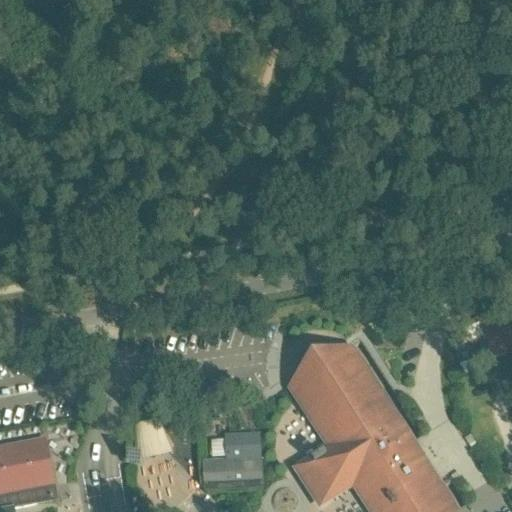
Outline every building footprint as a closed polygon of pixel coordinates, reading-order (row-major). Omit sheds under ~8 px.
[(492,319),(479,324),(483,336),(486,342),(493,360),(506,355),(505,352),(493,321),(492,319)] [(296,384),(287,390),(328,453),(324,456),(323,456),(312,463),(312,464),(298,473),(319,506),(350,487),(366,511),(456,511),(350,349),(296,384)] [(142,457),(167,451),(158,418),(134,425),(142,457)] [(204,492),(262,490),(260,434),(225,435),(226,461),(203,462),(204,492)] [(0,511),(13,511),(58,504),(45,441),(0,450),(0,511)] [(211,458),(224,458),(223,441),(210,442),(211,458)] [(122,443),(121,459),(136,459),(137,443),(122,443)] [(333,511),(352,511),(347,503),(333,511)]
